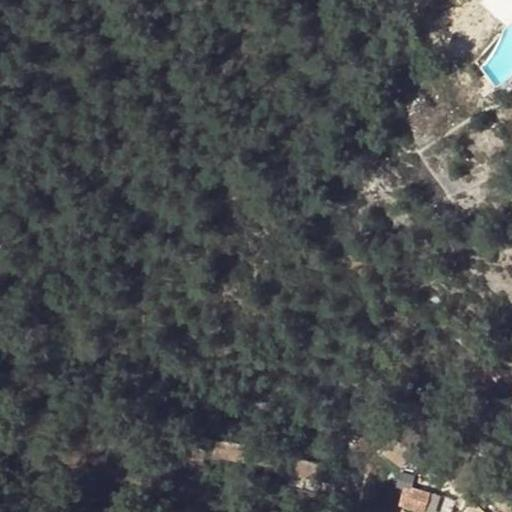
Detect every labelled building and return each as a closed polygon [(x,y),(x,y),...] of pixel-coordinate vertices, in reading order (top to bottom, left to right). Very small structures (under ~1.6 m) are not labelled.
[(366,375),(345,417),(368,429),(391,386),(366,375)] [(251,439),(245,449),(306,480),(312,467),(251,439)] [(132,465),(137,478),(219,453),(215,441),(132,465)] [(357,466),(351,478),(412,510),(418,498),(357,466)] [(69,493),(75,507),(126,492),(121,477),(69,493)] [(442,494),(440,504),(463,511),(473,511),(476,504),(442,494)]
